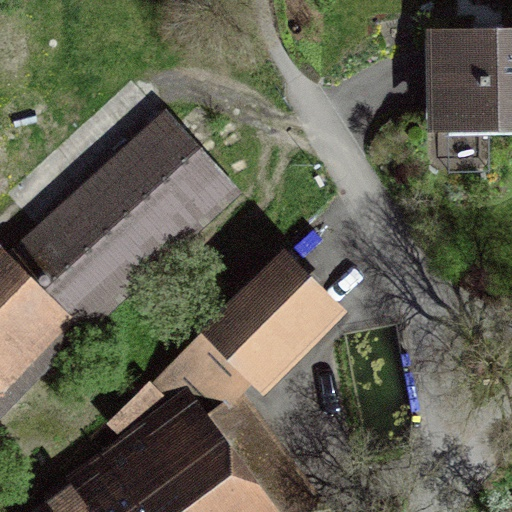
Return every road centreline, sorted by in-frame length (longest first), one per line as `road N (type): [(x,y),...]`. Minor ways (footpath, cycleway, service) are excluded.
road 1 (track): [(31,203),(165,88),(203,90),(335,147)]
road 2 (unclassified): [(436,511),(464,459),(511,417)]
